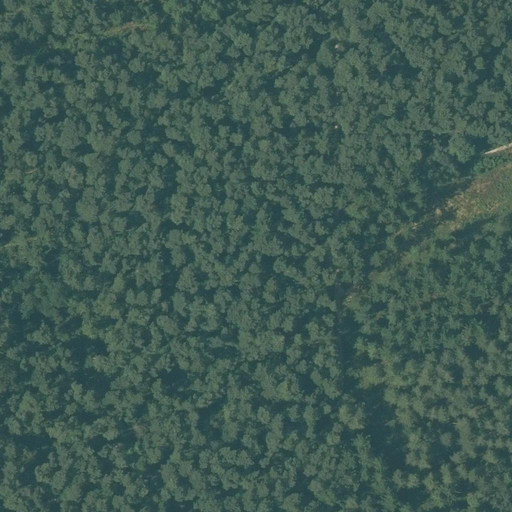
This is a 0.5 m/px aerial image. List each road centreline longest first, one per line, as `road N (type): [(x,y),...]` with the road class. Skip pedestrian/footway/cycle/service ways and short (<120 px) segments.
road 1 (track): [(346,511),(335,0)]
road 2 (track): [(0,238),(337,136)]
road 3 (track): [(346,505),(511,472)]
